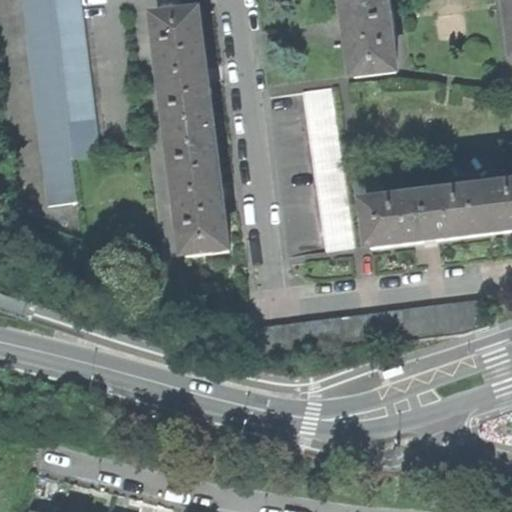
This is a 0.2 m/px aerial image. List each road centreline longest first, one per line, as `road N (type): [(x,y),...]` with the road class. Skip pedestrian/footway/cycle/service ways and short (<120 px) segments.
road 1 (residential): [(511,279),(274,311),(231,0)]
road 2 (tertiary): [(0,342),(258,411)]
road 3 (residential): [(317,511),(55,460)]
road 4 (tertiary): [(268,413),(336,433),(434,415)]
road 5 (tertiary): [(415,387),(349,407),(268,413)]
